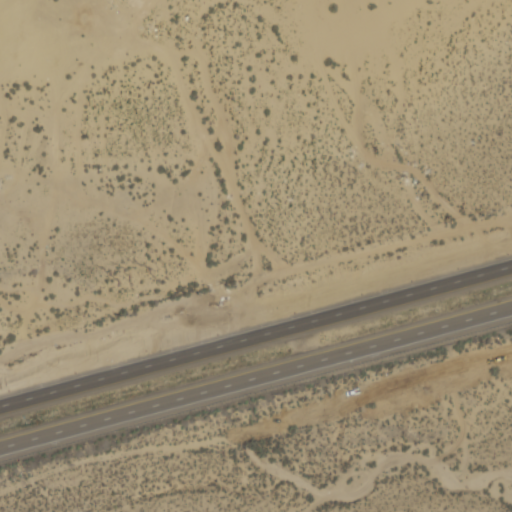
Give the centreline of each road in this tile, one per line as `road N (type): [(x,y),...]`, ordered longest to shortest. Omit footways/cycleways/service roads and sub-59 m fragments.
road 1 (primary): [(0,449),(511,308)]
road 2 (primary): [(511,267),(0,408)]
